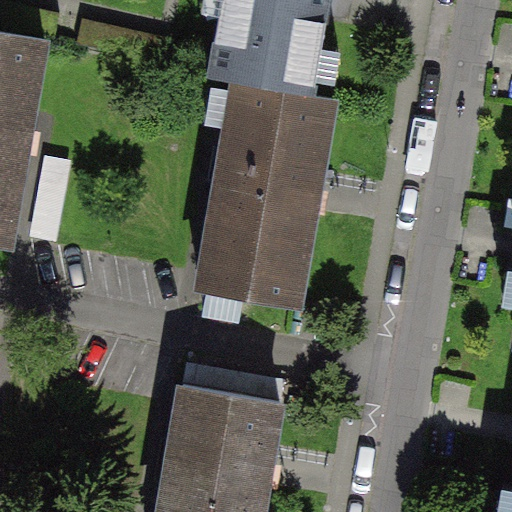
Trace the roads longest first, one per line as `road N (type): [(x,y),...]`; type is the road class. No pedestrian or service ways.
road 1 (residential): [(412,380),(0,296)]
road 2 (residential): [(412,380),(478,0)]
road 3 (residential): [(390,511),(412,380)]
